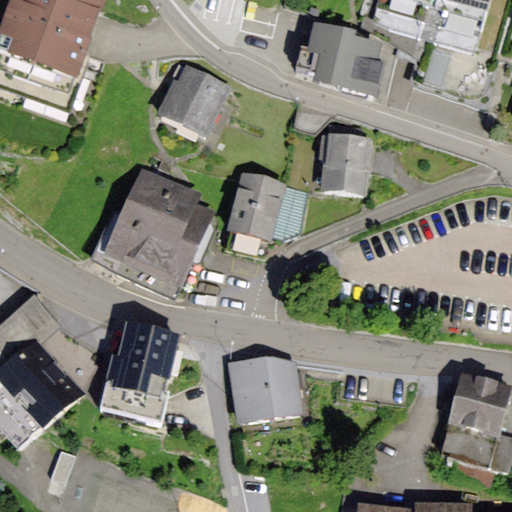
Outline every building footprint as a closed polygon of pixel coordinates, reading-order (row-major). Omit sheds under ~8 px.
[(12,0),(0,36),(0,88),(71,112),(108,3),(97,0),(12,0)] [(491,0),(378,0),(373,19),(477,49),(491,0)] [(357,37),(312,27),(305,59),(319,62),(313,91),(374,104),(386,51),(355,44),(357,37)] [(236,93),(182,68),(158,121),(212,146),(236,93)] [(330,140),(328,139),(320,199),(370,205),(377,144),(365,142),(366,131),(332,127),(330,140)] [(201,198),(141,173),(114,237),(103,234),(91,265),(122,284),(174,305),(178,293),(182,295),(216,216),(196,207),(201,198)] [(285,189),(242,177),(226,237),(270,249),(285,189)] [(89,398),(42,350),(62,331),(35,303),(0,337),(0,419),(33,453),(89,398)] [(178,350),(124,337),(118,363),(113,362),(100,413),(158,428),(178,350)] [(271,363),(229,368),(237,428),(302,419),(294,367),(271,363)] [(509,394),(461,382),(441,458),(509,475),(511,461),(511,441),(497,438),(509,394)]
